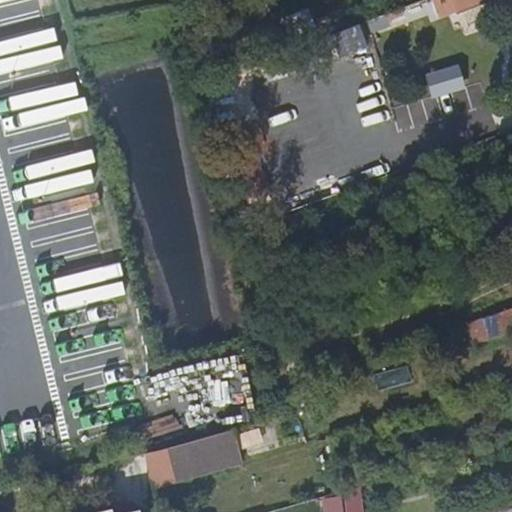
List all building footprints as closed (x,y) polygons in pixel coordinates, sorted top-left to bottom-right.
[(484,0),(449,0),(455,16),(486,4),(484,0)] [(511,0),(484,0),(486,4),(487,9),(506,2),(510,13),(511,11),(511,0)] [(43,17),(16,24),(19,38),(47,31),(43,17)] [(76,79),(62,82),(58,60),(70,58),(67,44),(1,57),(12,112),(80,98),(76,79)] [(25,163),(92,143),(84,113),(16,134),(25,163)] [(511,308),(466,323),(473,345),(511,332),(511,308)] [(233,433),(144,454),(151,492),(242,463),(233,433)] [(365,511),(362,488),(322,494),(324,511),(365,511)]
